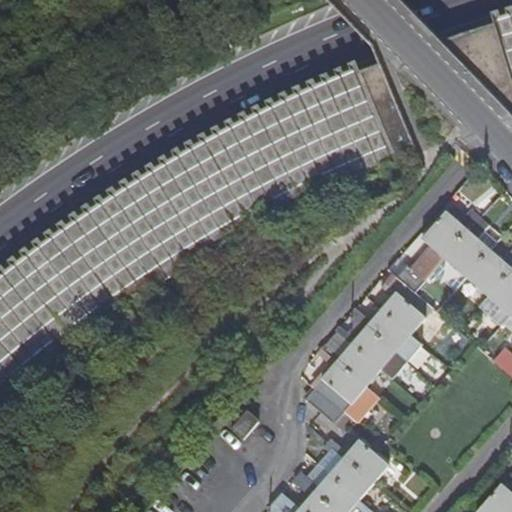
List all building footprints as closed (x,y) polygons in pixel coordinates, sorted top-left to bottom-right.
[(461,223),(468,216),(456,206),(449,213),(461,223)] [(400,276),(418,291),(436,271),(449,257),(470,275),(492,295),(511,312),(511,253),(505,261),(493,250),(478,238),(491,224),(483,216),(475,209),(468,216),(461,223),(449,213),(448,212),(425,239),(435,248),(417,269),(410,264),(400,276)] [(478,238),(493,250),(505,237),(504,236),(491,224),(478,238)] [(457,290),(470,275),(449,257),(436,271),(456,289),(457,290)] [(418,291),(400,276),(394,284),(390,280),(384,287),(396,298),(384,311),(375,322),(359,308),(358,308),(353,313),(354,314),(359,318),(356,322),(366,331),(354,345),(345,355),(329,343),(321,352),(324,356),(304,378),(316,391),(309,399),(329,416),(337,424),(347,413),(359,423),(380,397),(369,387),(385,370),(395,378),(408,362),(424,344),(414,335),(430,318),(427,315),(434,306),(418,291)] [(503,325),(511,315),(511,312),(492,295),(482,306),(503,325)] [(414,335),(424,344),(439,326),(430,318),(414,335)] [(249,413),(234,431),(246,441),(262,424),(249,413)] [(326,449),(330,453),(344,464),(332,477),(321,489),(310,480),(303,475),(297,482),(314,498),(303,511),(301,511),(281,511),(276,507),(270,511),(352,511),(361,502),(375,485),(391,467),(363,442),(352,455),(333,439),(329,445),(326,449)] [(322,468),(332,477),(344,464),(330,453),(319,466),(322,468)] [(322,468),(310,480),(321,489),(332,477),(322,468)] [(511,511),(511,493),(504,486),(481,511),(511,511)]
